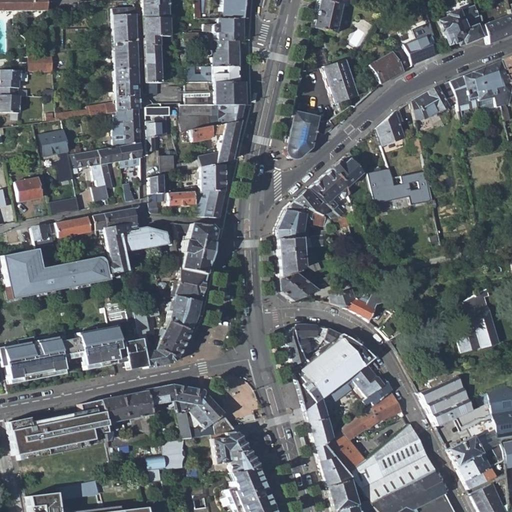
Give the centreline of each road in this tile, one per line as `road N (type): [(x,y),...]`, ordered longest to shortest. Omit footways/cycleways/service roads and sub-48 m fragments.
road 1 (residential): [(251,319),(312,313),(369,341),(390,366),(463,511)]
road 2 (residential): [(248,193),(303,171),(404,89),(511,43)]
road 3 (residential): [(0,410),(171,374)]
road 4 (primary): [(259,356),(302,511)]
road 5 (primary): [(281,40),(248,193)]
road 6 (primary): [(248,193),(251,319)]
